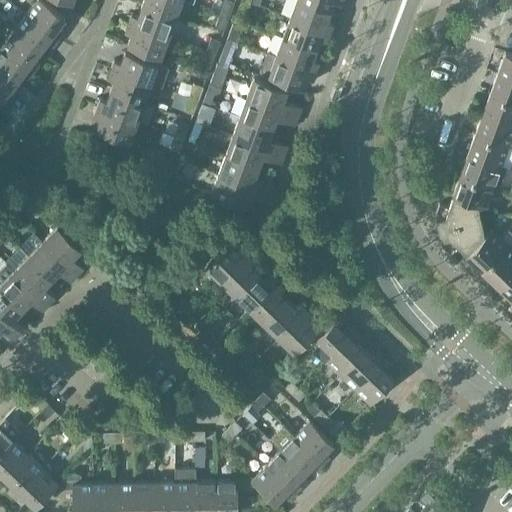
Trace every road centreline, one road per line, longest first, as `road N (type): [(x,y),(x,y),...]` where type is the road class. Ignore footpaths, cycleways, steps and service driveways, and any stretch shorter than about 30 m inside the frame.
road 1 (tertiary): [(482,372),(403,294),(380,256),(363,197),(367,111),(405,0)]
road 2 (residential): [(441,147),(489,10)]
road 3 (residential): [(0,396),(92,292)]
